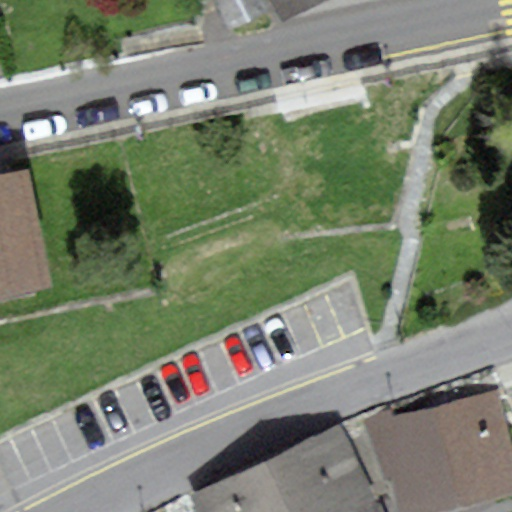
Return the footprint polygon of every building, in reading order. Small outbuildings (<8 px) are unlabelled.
[(269,0),(279,20),(318,0),(269,0)] [(375,93),(281,107),(297,221),(391,208),(375,93)] [(34,172),(0,178),(0,294),(57,283),(34,172)] [(380,421),(402,511),(407,511),(511,485),(511,476),(491,394),(380,421)] [(199,493),(207,511),(328,511),(368,495),(340,431),(199,493)] [(376,511),(368,495),(328,511),(376,511)]
